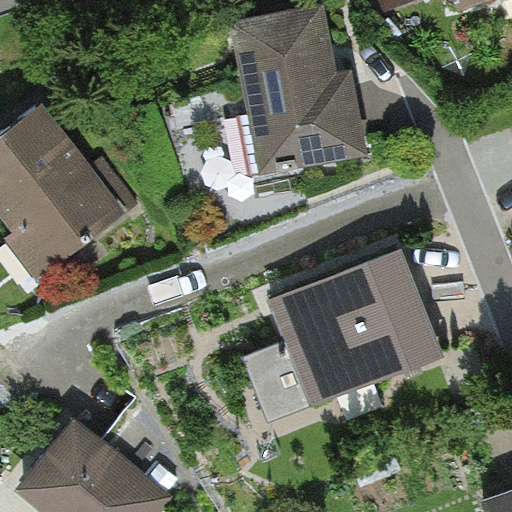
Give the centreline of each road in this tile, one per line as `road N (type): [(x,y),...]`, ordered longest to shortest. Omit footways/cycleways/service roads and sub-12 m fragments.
road 1 (unknown): [(103,318),(441,159),(379,75)]
road 2 (residential): [(511,328),(478,300),(441,159)]
